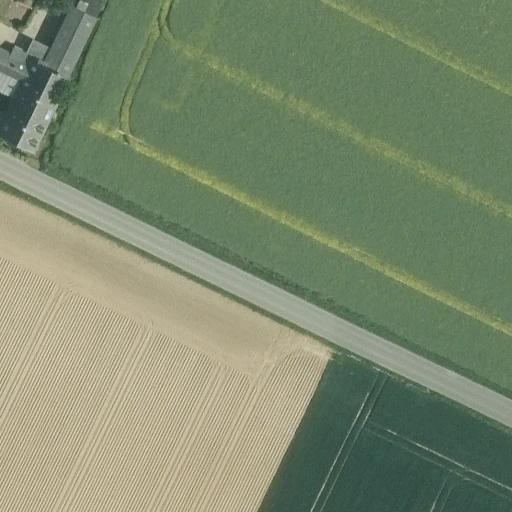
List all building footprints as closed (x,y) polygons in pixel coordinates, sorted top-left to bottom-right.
[(79,0),(77,7),(94,15),(101,0),(79,0)] [(45,60),(43,65),(66,75),(94,17),(71,6),(51,47),(45,60)] [(32,38),(26,51),(45,60),(51,47),(32,38)] [(16,56),(0,48),(0,72),(6,76),(16,56)] [(26,51),(20,48),(16,56),(6,76),(0,72),(0,88),(14,96),(0,124),(0,134),(33,151),(34,149),(69,77),(66,75),(43,65),(45,60),(26,51)]
